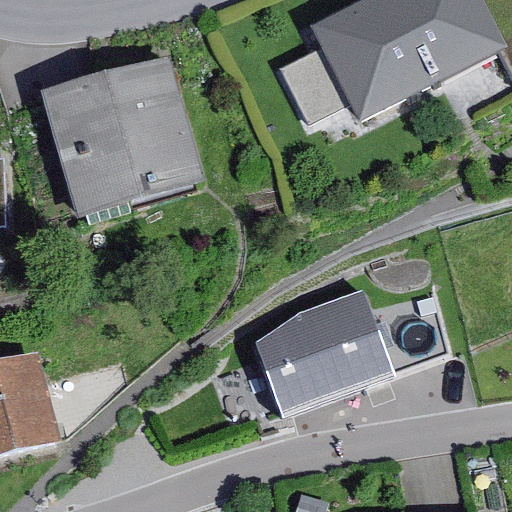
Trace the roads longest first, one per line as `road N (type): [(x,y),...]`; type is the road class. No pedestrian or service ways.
road 1 (residential): [(129,511),(295,456),(511,425)]
road 2 (residential): [(0,11),(51,21),(167,0)]
